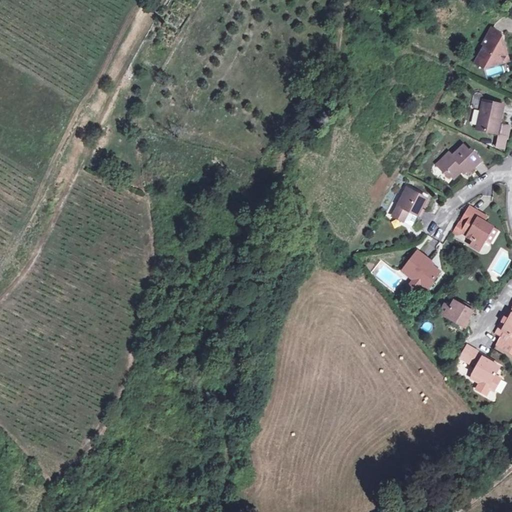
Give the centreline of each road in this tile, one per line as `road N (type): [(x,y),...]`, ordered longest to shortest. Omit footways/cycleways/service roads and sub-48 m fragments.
road 1 (track): [(220,511),(223,435),(273,211),(358,0)]
road 2 (track): [(76,173),(31,265),(0,301)]
road 3 (track): [(511,422),(393,511)]
